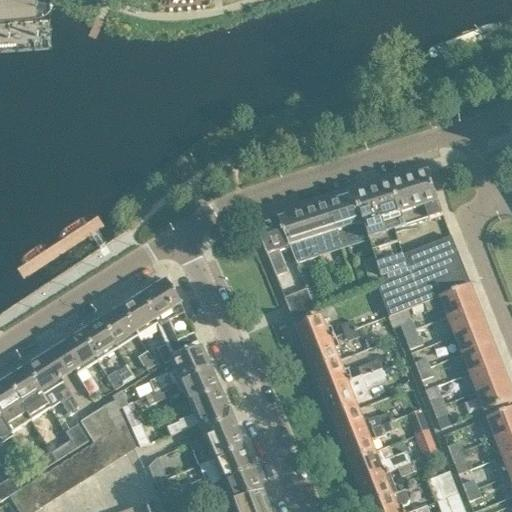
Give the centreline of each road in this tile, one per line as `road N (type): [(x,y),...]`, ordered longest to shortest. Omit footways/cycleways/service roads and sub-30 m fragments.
road 1 (residential): [(466,125),(250,196),(181,230)]
road 2 (residential): [(296,511),(181,230)]
road 3 (residential): [(181,230),(0,348)]
road 4 (residential): [(490,198),(472,225),(511,329)]
